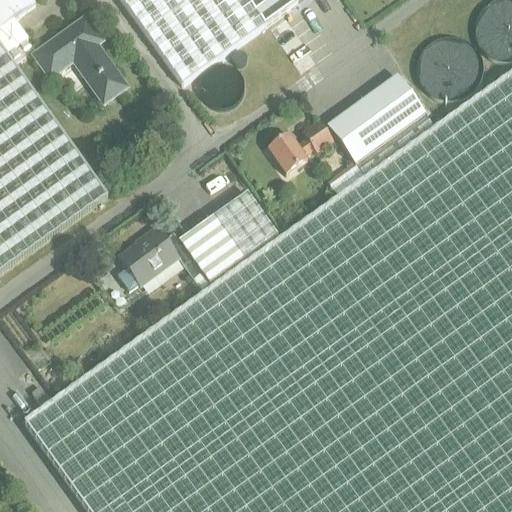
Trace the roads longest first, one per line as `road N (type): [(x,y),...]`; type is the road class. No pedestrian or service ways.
road 1 (unclassified): [(0,290),(415,0)]
road 2 (unknown): [(206,147),(101,0)]
